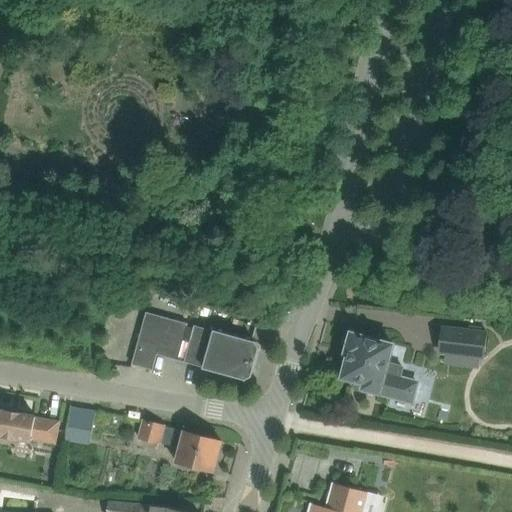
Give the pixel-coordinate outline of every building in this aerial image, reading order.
[(183,360),(250,380),(261,343),(194,322),(183,360)] [(435,328),(427,360),(469,369),(476,338),(435,328)] [(336,383),(414,403),(420,381),(402,376),(405,365),(391,361),(396,343),(349,331),(336,383)] [(0,436),(54,445),(57,421),(0,412),(0,436)] [(132,414),(123,437),(146,445),(154,422),(132,414)] [(174,463),(214,474),(223,443),(183,431),(174,463)] [(383,511),(387,498),(333,483),(326,507),(310,502),(307,511),(383,511)] [(138,511),(139,508),(95,502),(93,511),(138,511)]
